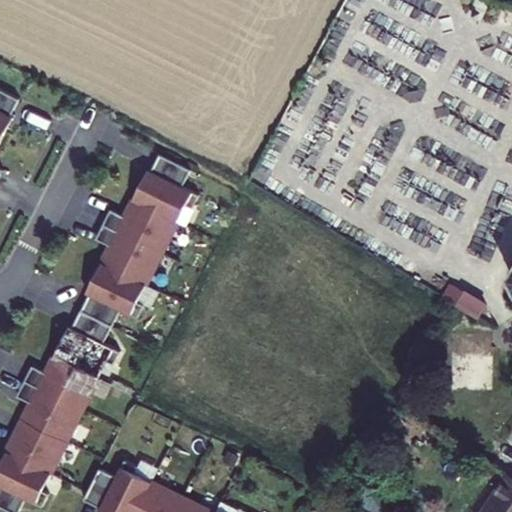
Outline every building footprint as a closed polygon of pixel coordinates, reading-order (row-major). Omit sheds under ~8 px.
[(0,124),(3,118),(0,117),(7,103),(16,87),(0,78),(0,124)] [(10,105),(7,103),(0,117),(3,118),(10,105)] [(0,497),(12,504),(21,487),(38,496),(44,483),(38,479),(102,352),(108,356),(115,343),(98,334),(116,301),(132,309),(139,296),(133,293),(141,276),(182,197),(188,200),(195,187),(178,178),(187,162),(155,145),(147,162),(140,176),(137,174),(120,208),(106,201),(91,230),(105,237),(88,270),(91,271),(85,285),(67,318),(60,332),(57,331),(41,364),(27,356),(13,385),(26,392),(11,422),(0,443),(0,497)] [(140,176),(147,162),(144,161),(137,174),(140,176)] [(82,284),(85,285),(91,271),(88,270),(82,284)] [(442,288),(455,296),(461,285),(448,277),(442,288)] [(461,285),(455,296),(475,308),(481,297),(461,285)] [(60,332),(67,318),(64,317),(57,331),(60,332)] [(242,511),(244,511),(230,504),(227,511),(180,487),(130,461),(134,455),(121,449),(112,465),(96,456),(80,488),(96,497),(110,504),(109,506),(120,511),(242,511)] [(511,511),(511,471),(508,469),(480,511),(511,511)] [(110,504),(96,497),(95,499),(109,506),(110,504)]
